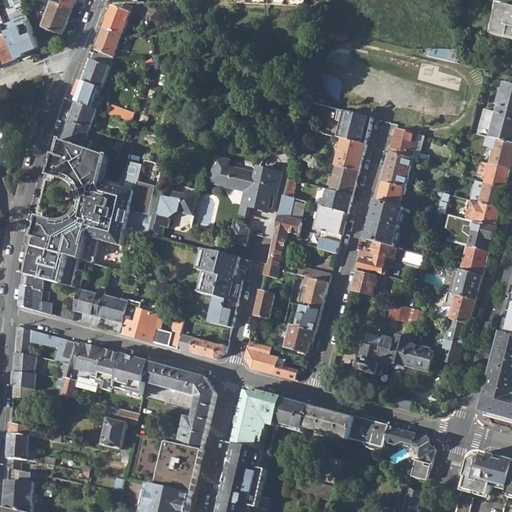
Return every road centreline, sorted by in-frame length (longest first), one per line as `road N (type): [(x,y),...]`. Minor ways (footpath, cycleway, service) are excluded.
road 1 (residential): [(79,53),(37,167),(7,317)]
road 2 (residential): [(317,395),(384,130)]
road 3 (residential): [(7,317),(233,373)]
road 4 (residential): [(511,247),(460,434)]
road 5 (residential): [(317,395),(460,434)]
road 6 (residential): [(200,511),(233,373)]
